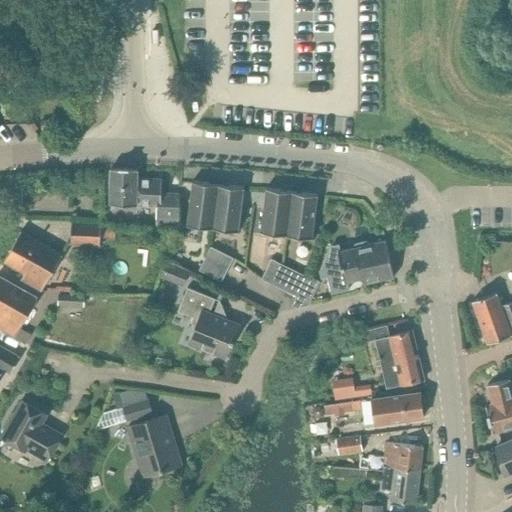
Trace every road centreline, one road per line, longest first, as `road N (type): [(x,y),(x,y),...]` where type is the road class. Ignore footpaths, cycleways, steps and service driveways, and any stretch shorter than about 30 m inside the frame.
road 1 (tertiary): [(437,287),(424,210),(377,174),(325,158),(135,145)]
road 2 (residential): [(238,397),(280,320),(437,287)]
road 3 (tertiary): [(455,511),(455,418),(437,287)]
road 4 (unclassified): [(135,145),(131,0)]
road 5 (tertiary): [(135,145),(0,156)]
